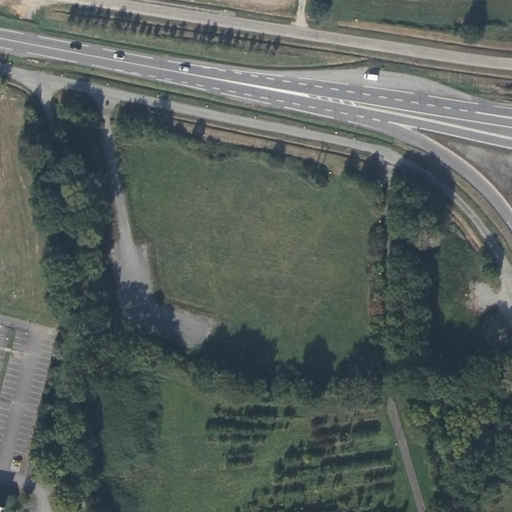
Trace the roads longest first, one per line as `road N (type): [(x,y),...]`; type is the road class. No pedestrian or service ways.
road 1 (track): [(45,80),(79,287),(63,390),(66,437),(91,511)]
road 2 (unclassified): [(92,0),(511,64)]
road 3 (primary): [(424,107),(169,70)]
road 4 (trunk): [(329,106),(437,149),(511,220)]
road 5 (primary): [(329,106),(511,142)]
road 6 (primary): [(0,37),(169,70)]
road 7 (primary): [(169,70),(329,106)]
